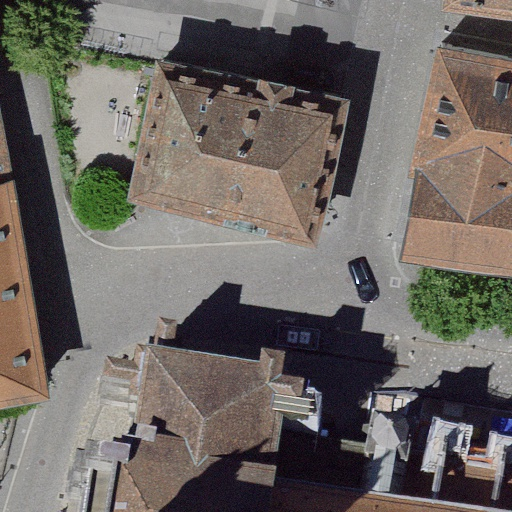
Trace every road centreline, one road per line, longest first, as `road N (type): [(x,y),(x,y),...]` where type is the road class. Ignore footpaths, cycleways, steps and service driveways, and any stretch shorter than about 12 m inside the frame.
road 1 (residential): [(27,511),(80,312),(337,326)]
road 2 (residential): [(337,326),(398,21)]
road 3 (residential): [(337,326),(511,346)]
